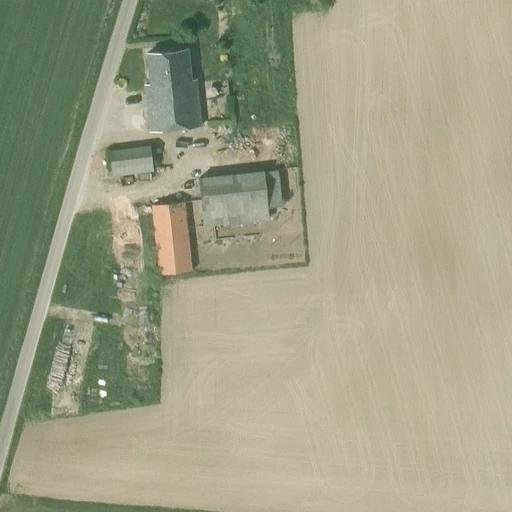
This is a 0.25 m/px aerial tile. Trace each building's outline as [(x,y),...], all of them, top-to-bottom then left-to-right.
[(192,81),(188,50),(147,55),(150,86),(145,86),(150,132),(201,126),(196,81),(192,81)] [(112,176),(151,171),(148,147),(109,152),(112,176)] [(203,227),(268,220),(267,208),(281,207),(278,170),(198,178),(203,227)] [(159,274),(191,271),(184,203),(152,207),(159,274)] [(140,239),(125,239),(127,270),(141,269),(140,239)]
